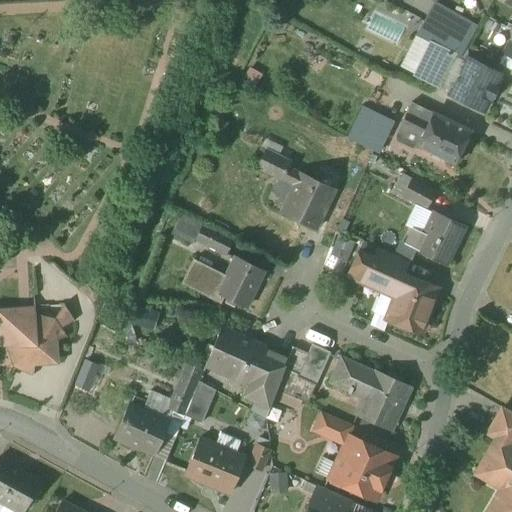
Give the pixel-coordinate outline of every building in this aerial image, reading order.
[(511,0),(501,0),(498,6),(511,14),(511,0)] [(370,33),(394,45),(402,30),(377,18),(370,33)] [(511,25),(494,54),(511,64),(511,25)] [(465,62),(467,59),(467,46),(436,29),(429,43),(453,55),(452,56),(465,62)] [(453,55),(429,43),(414,75),(437,86),(438,85),(451,91),(450,95),(483,111),(489,98),(490,99),(495,89),(493,88),(499,75),(467,59),(465,62),(452,56),(453,55)] [(470,131),(410,103),(399,126),(420,136),(416,146),(454,165),(470,131)] [(393,123),(364,108),(349,139),(378,153),(393,123)] [(335,189),(300,173),(300,174),(288,168),(282,180),(283,181),(294,186),(281,213),(315,230),(335,189)] [(409,177),(397,198),(425,212),(436,191),(409,177)] [(433,212),(423,234),(412,229),(405,244),(416,249),(415,250),(446,265),(464,226),(433,212)] [(175,215),(168,235),(223,255),(230,235),(175,215)] [(446,278),(352,239),(335,279),(386,300),(376,324),(422,342),(446,278)] [(263,271),(235,258),(233,262),(226,277),(193,260),(181,284),(220,305),(223,298),(245,308),(263,271)] [(37,293),(0,293),(0,336),(12,336),(13,358),(26,358),(62,358),(62,303),(37,304),(37,293)] [(264,348),(221,329),(205,364),(247,383),(240,397),(269,410),(288,359),(264,349),(264,348)] [(397,381),(376,372),(375,374),(341,358),(329,383),(349,391),(345,399),(348,400),(353,389),(366,394),(356,416),(389,430),(409,386),(397,381)] [(89,391),(98,366),(82,360),(73,385),(89,391)] [(129,404),(113,438),(124,443),(130,446),(131,444),(154,455),(169,422),(129,404)] [(511,511),(511,418),(495,408),(479,434),(495,444),(476,475),(501,490),(487,511),(511,511)] [(336,444),(340,436),(343,437),(348,424),(315,410),(306,431),(336,444)] [(394,457),(348,437),(329,479),(374,500),(394,457)] [(244,457),(199,438),(186,470),(201,477),(199,481),(229,493),(244,457)] [(262,472),(267,442),(252,440),(247,470),(262,472)] [(23,511),(40,481),(0,458),(0,502),(18,511),(23,511)] [(283,492),(284,473),(267,472),(267,491),(283,492)] [(344,511),(350,501),(317,486),(306,511),(344,511)] [(81,511),(71,506),(70,506),(61,501),(55,511),(81,511)]
